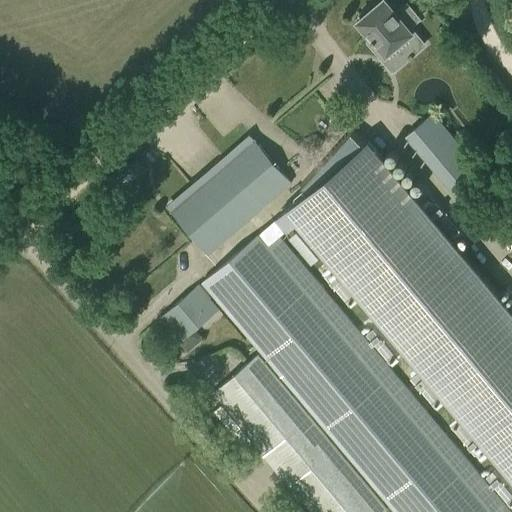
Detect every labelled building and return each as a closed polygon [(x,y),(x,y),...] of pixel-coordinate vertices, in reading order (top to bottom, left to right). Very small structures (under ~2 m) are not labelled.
[(408,27),(418,18),(406,4),(396,12),(385,0),(380,0),(371,8),(369,5),(359,14),(361,16),(357,19),(372,38),(368,41),(382,57),(412,32),(408,27)] [(405,136),(459,199),(486,175),(432,112),(405,136)] [(277,218),(259,233),(268,243),(268,244),(279,235),(295,222),(511,479),(511,310),(369,140),(368,140),(352,125),(299,184),(306,193),(277,217),(277,218)] [(207,253),(291,182),(254,140),(171,211),(207,253)] [(258,232),(201,281),(395,511),(511,511),(279,235),(268,244),(268,243),(259,233),(258,232)] [(159,318),(172,333),(187,351),(202,337),(195,328),(218,308),(198,284),(159,318)] [(212,391),(313,511),(381,511),(386,509),(257,354),(212,391)]
